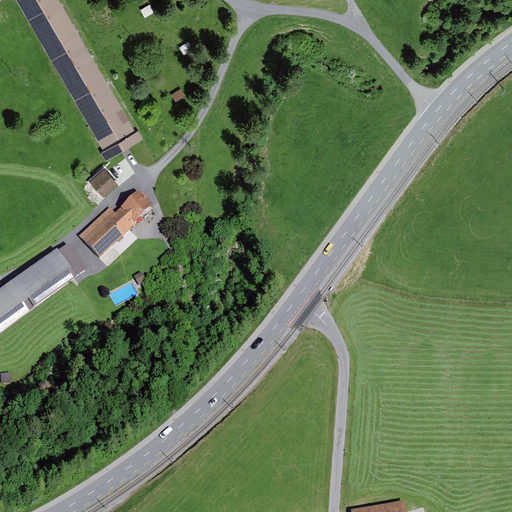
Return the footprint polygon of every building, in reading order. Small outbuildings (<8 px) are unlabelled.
[(58,0),(13,0),(106,159),(140,139),(58,0)] [(150,5),(140,11),(145,18),(155,12),(150,5)] [(189,42),(180,47),(184,55),(194,49),(189,42)] [(181,89),(171,95),(176,102),(185,97),(181,89)] [(90,182),(103,197),(118,184),(104,169),(90,182)] [(81,239),(100,259),(153,209),(146,202),(148,200),(142,193),(140,195),(139,193),(115,216),(110,211),(81,239)] [(68,247),(58,255),(77,281),(87,273),(68,247)] [(0,295),(0,336),(77,281),(58,255),(57,253),(0,295)] [(147,283),(141,274),(134,278),(139,287),(147,283)] [(11,375),(1,375),(1,386),(11,385),(11,375)]
